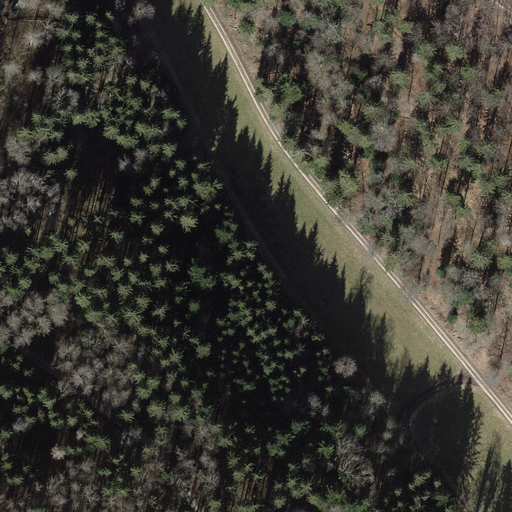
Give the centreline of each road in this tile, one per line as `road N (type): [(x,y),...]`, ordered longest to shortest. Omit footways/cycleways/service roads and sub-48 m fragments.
road 1 (track): [(203,0),(277,139),(511,421)]
road 2 (track): [(0,330),(142,439),(199,511)]
road 3 (track): [(466,511),(390,414),(476,372)]
